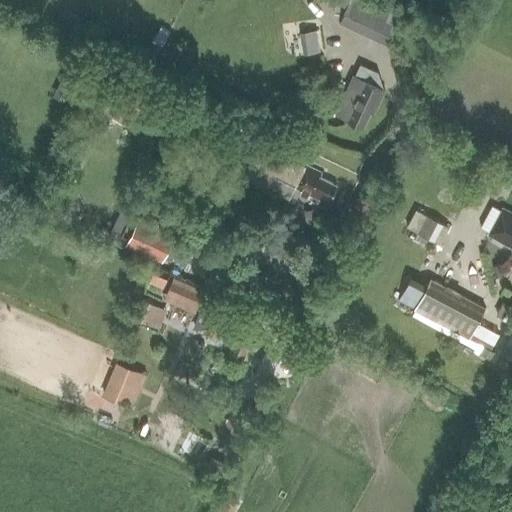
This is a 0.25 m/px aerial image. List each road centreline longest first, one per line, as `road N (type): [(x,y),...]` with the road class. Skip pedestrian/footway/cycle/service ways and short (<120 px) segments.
road 1 (track): [(401,125),(279,347)]
road 2 (track): [(384,56),(401,125),(511,174)]
